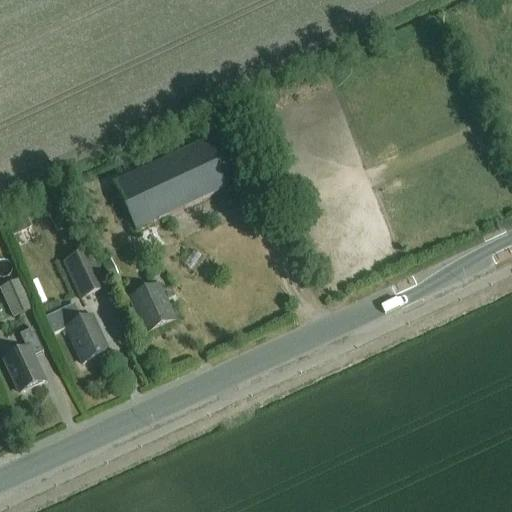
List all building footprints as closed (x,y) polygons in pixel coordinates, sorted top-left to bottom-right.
[(197,147),(113,186),(135,233),(219,195),(197,147)] [(13,236),(32,228),(25,212),(7,221),(13,236)] [(89,253),(64,265),(81,301),(106,290),(89,253)] [(19,281),(1,290),(15,319),(33,310),(19,281)] [(159,287),(130,300),(147,336),(176,323),(159,287)] [(84,323),(76,306),(46,320),(54,336),(66,331),(84,323)] [(93,318),(66,331),(83,366),(109,354),(93,318)] [(5,362),(21,395),(44,384),(33,359),(44,354),(33,330),(20,336),(27,352),(5,362)]
